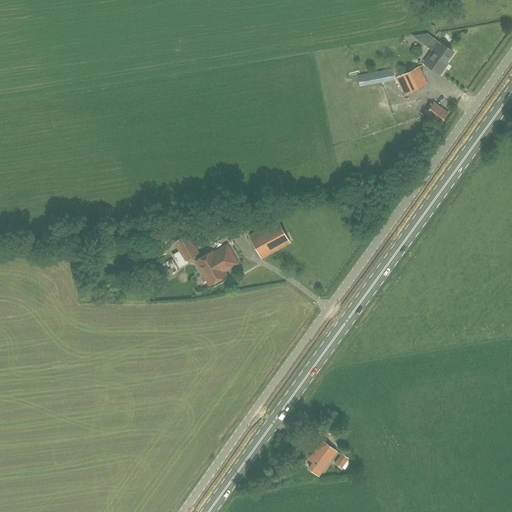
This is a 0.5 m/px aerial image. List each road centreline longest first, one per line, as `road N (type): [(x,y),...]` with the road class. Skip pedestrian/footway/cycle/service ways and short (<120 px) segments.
road 1 (unclassified): [(328,307),(511,58)]
road 2 (primary): [(344,329),(511,97)]
road 3 (unclassified): [(249,420),(328,307)]
road 4 (primary): [(264,436),(344,329)]
